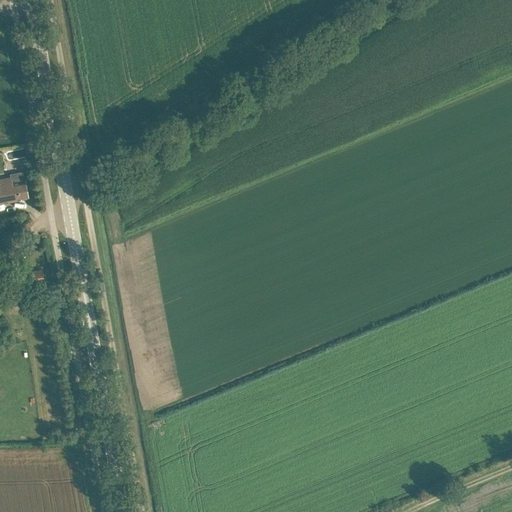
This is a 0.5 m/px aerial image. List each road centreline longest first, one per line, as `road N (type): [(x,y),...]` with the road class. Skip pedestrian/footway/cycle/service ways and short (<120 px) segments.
road 1 (unclassified): [(84,191),(392,0)]
road 2 (unclassified): [(142,511),(84,191)]
road 3 (primary): [(123,511),(68,204)]
road 4 (unclassified): [(51,215),(103,511)]
road 5 (unclassified): [(12,0),(51,215)]
road 6 (primary): [(68,204),(31,0)]
road 7 (unclassified): [(84,191),(50,0)]
